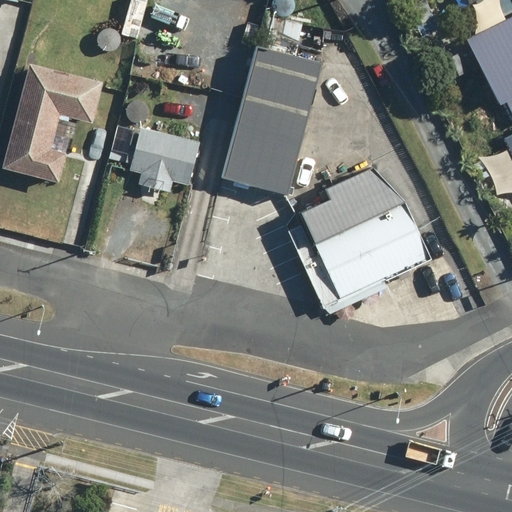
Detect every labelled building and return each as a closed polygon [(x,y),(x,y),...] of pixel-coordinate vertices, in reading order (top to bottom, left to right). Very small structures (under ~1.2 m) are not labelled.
[(255,40),(222,173),(288,190),(325,45),(299,38),(304,18),(269,9),(261,41),(255,40)] [(511,18),(472,39),(511,116),(511,18)] [(23,63),(0,156),(0,169),(54,183),(62,153),(46,149),(49,135),(68,140),(73,120),(88,124),(98,82),(23,63)] [(511,141),(495,106),(480,74),(451,87),(483,157),(511,143),(511,141)] [(137,174),(134,184),(166,193),(169,182),(185,186),(196,144),(136,128),(125,170),(137,174)] [(315,292),(370,267),(416,246),(390,188),(356,154),(308,176),(313,186),(282,201),(287,212),(273,218),(308,295),(315,292)]
